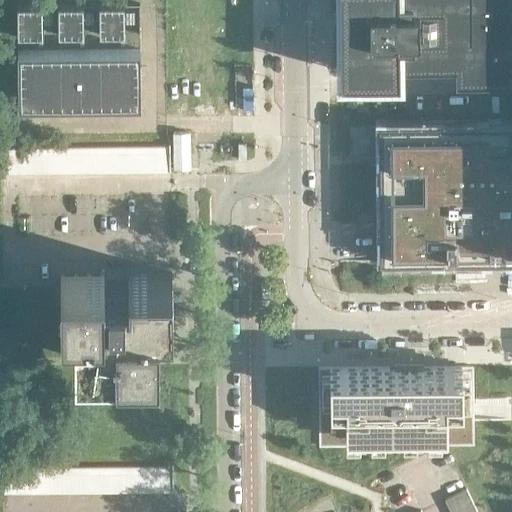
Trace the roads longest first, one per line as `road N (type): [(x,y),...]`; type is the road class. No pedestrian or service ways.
road 1 (unclassified): [(225,511),(228,182),(295,182)]
road 2 (unclassified): [(295,182),(293,284),(309,328),(511,328)]
road 3 (unclassified): [(295,182),(294,0)]
